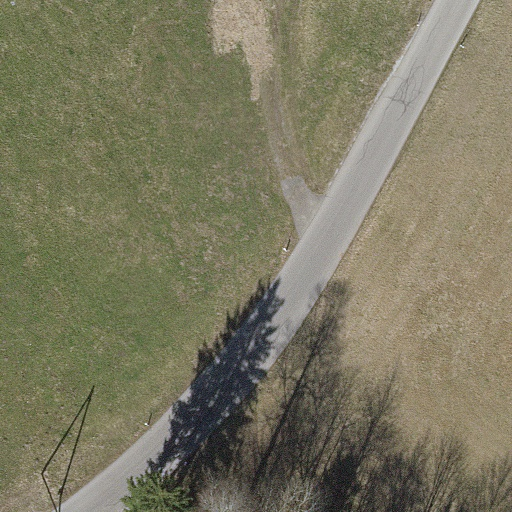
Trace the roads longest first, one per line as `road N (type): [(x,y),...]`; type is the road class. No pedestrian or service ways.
road 1 (unclassified): [(456,0),(325,239),(234,381),(137,480),(94,511)]
road 2 (track): [(325,239),(285,184),(250,0)]
